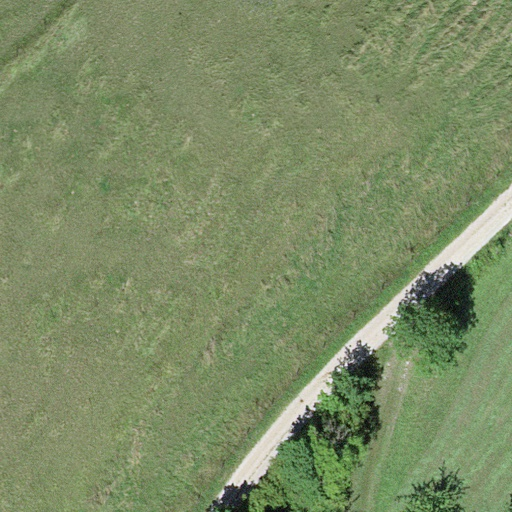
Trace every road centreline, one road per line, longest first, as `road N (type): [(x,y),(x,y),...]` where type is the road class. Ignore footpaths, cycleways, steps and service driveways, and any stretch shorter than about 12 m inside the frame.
road 1 (track): [(511,195),(284,414),(216,511)]
road 2 (track): [(351,511),(364,431),(408,296)]
